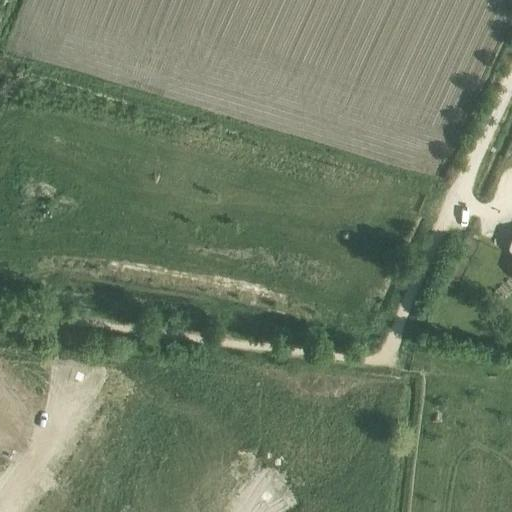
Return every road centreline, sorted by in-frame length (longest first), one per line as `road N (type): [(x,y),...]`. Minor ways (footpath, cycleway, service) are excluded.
road 1 (track): [(390,363),(403,309),(511,80)]
road 2 (residential): [(82,371),(65,423),(3,511)]
